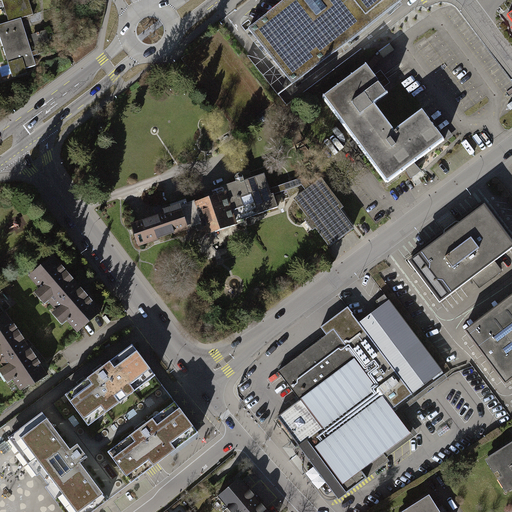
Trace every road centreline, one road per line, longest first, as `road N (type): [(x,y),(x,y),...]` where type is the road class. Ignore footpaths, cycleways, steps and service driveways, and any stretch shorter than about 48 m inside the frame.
road 1 (residential): [(199,380),(511,149)]
road 2 (residential): [(67,203),(199,380)]
road 3 (secondary): [(128,37),(0,137)]
road 4 (residential): [(239,434),(145,511)]
